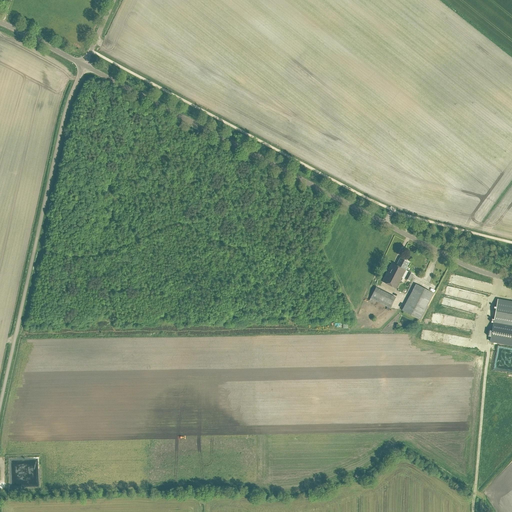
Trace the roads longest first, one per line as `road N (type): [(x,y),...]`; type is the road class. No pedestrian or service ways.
road 1 (track): [(492,511),(474,489),(403,447),(365,474),(302,492),(246,483),(0,494)]
road 2 (tertiary): [(511,279),(464,264),(84,65)]
road 3 (unclassified): [(0,407),(63,119),(84,65)]
road 4 (track): [(487,355),(473,511)]
